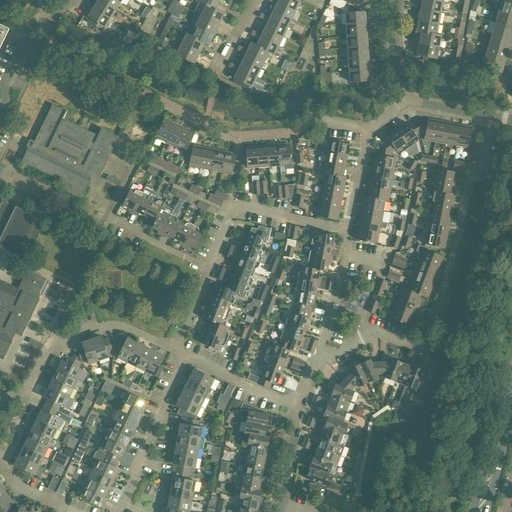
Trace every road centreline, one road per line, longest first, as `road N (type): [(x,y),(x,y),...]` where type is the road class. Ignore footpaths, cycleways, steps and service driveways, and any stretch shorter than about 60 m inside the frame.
road 1 (residential): [(320,353),(381,333),(427,350),(491,116)]
road 2 (residential): [(0,403),(27,392),(48,347),(97,327),(130,329),(175,351)]
road 3 (residential): [(207,268),(235,205),(346,229)]
road 4 (residential): [(119,511),(185,356)]
road 5 (secondary): [(476,511),(511,383)]
road 6 (residential): [(320,353),(346,229)]
road 7 (residential): [(185,356),(299,405)]
